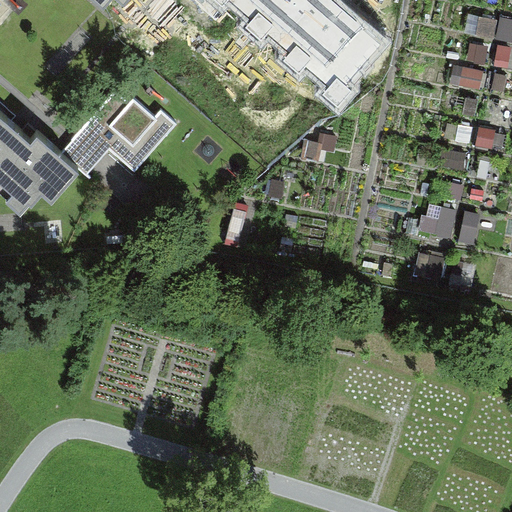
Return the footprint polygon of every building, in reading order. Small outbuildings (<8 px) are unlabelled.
[(392,46),(339,0),(212,0),(337,109),(392,46)] [(511,36),(511,15),(483,9),(479,28),(511,36)] [(511,43),(499,42),(498,61),(511,63),(511,58),(511,43)] [(458,84),(488,81),(486,63),(457,66),(458,84)] [(128,104),(114,92),(73,140),(97,160),(109,147),(136,170),(175,124),(161,112),(155,120),(131,101),(128,104)] [(0,179),(30,206),(47,187),(56,196),(82,167),(42,131),(35,140),(0,108),(0,179)] [(479,236),(483,206),(429,199),(426,230),(479,236)] [(425,247),(420,269),(444,275),(450,253),(425,247)]
